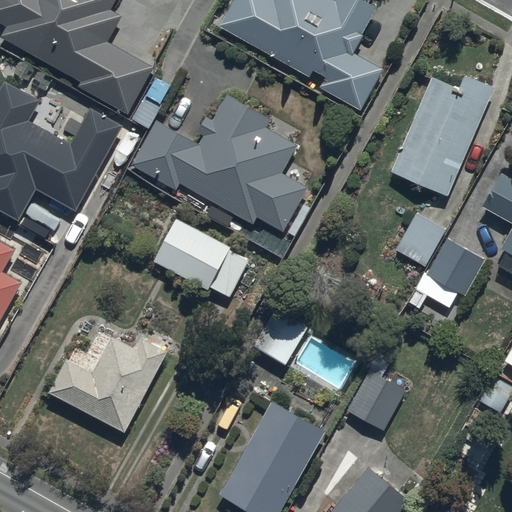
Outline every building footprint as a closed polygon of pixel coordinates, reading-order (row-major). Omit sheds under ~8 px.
[(0,0),(0,21),(8,26),(1,39),(82,82),(79,88),(129,115),(156,67),(110,42),(124,16),(113,10),(118,0),(0,0)] [(233,0),(219,27),(310,76),(313,71),(327,78),(320,91),(360,113),(383,69),(356,54),(379,11),(359,0),(233,0)] [(430,80),(391,171),(448,195),(493,90),(463,77),(457,91),(430,80)] [(78,210),(122,128),(89,110),(71,144),(28,121),(40,100),(5,81),(0,90),(0,211),(18,221),(36,188),(78,210)] [(176,192),(181,184),(253,224),(256,219),(283,233),(308,187),(284,174),(298,148),(267,131),(272,121),(227,96),(214,120),(205,116),(192,140),(156,121),(131,167),(176,192)] [(511,182),(501,176),(483,209),(511,225),(511,231),(502,250),(506,252),(499,266),(511,273),(511,182)] [(446,229),(414,213),(395,251),(427,267),(446,229)] [(177,219),(153,263),(208,293),(210,288),(230,299),(250,263),(230,252),(232,248),(177,219)] [(489,263),(447,238),(411,299),(431,311),(438,299),(444,303),(446,300),(462,309),(489,263)] [(0,324),(22,286),(1,275),(16,249),(0,239),(0,324)] [(309,329),(275,310),(254,349),(287,367),(309,329)] [(179,324),(160,313),(149,332),(167,343),(179,324)] [(92,353),(77,345),(50,395),(126,434),(167,354),(139,339),(133,349),(103,333),(92,353)] [(384,431),(405,392),(368,372),(347,411),(384,431)] [(511,393),(511,386),(492,376),(476,406),(491,414),(494,408),(502,413),(511,393)] [(249,511),(281,511),(325,433),(271,403),(219,495),(249,511)] [(407,511),(413,505),(368,468),(332,511),(325,511),(324,511),(323,511),(407,511)]
